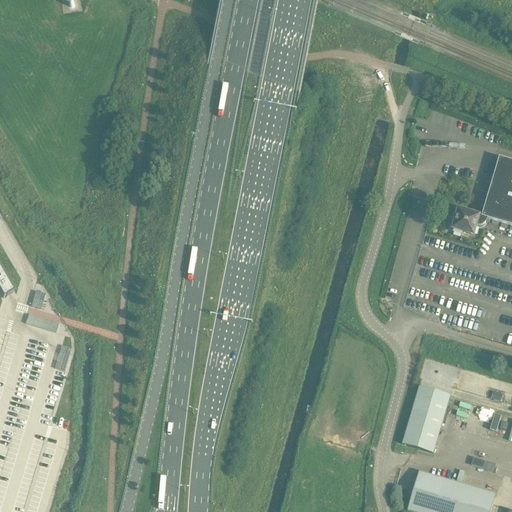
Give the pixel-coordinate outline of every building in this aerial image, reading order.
[(511,163),(495,158),(478,215),(487,217),(486,221),(511,228),(511,163)] [(487,217),(478,215),(471,212),(470,215),(456,211),(453,221),(455,221),(452,230),(454,231),(453,233),(461,236),(462,234),(472,237),(475,228),(483,230),(486,221),(487,217)] [(0,280),(0,295),(2,300),(14,294),(4,278),(0,280)] [(419,388),(402,446),(433,455),(450,397),(419,388)] [(492,511),(497,496),(464,486),(421,473),(408,511),(492,511)]
